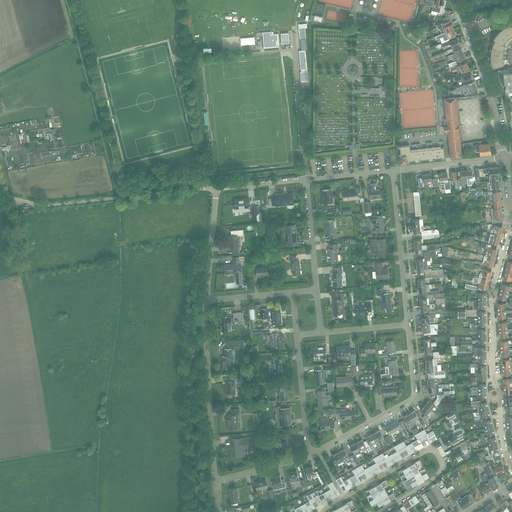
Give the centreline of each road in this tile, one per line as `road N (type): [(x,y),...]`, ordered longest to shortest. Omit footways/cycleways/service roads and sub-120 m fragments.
road 1 (residential): [(511,469),(490,361),(491,294),(511,213)]
road 2 (residential): [(380,511),(437,476),(442,465),(432,451),(324,511)]
road 3 (unclassified): [(4,196),(44,205),(215,188)]
road 4 (residential): [(309,456),(411,400),(407,327)]
road 5 (residential): [(216,482),(206,302)]
road 6 (residential): [(505,158),(488,81),(455,0)]
road 7 (residential): [(407,327),(392,170)]
road 8 (residential): [(309,456),(296,336)]
